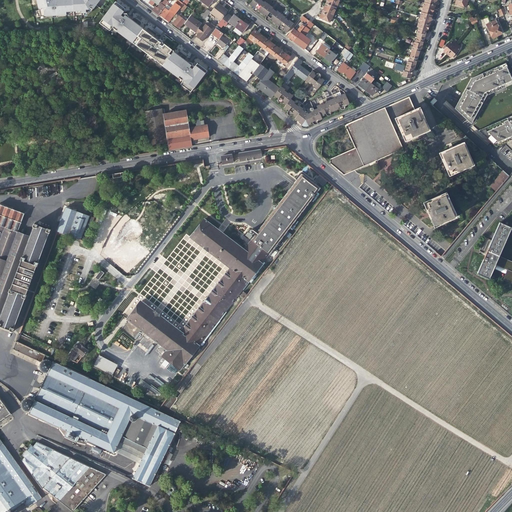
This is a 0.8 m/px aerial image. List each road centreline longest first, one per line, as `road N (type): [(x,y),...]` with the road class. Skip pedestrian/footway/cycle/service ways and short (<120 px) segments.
road 1 (residential): [(297,136),(319,164),(511,329)]
road 2 (residential): [(0,182),(276,138)]
road 3 (residential): [(229,0),(370,106)]
road 4 (residential): [(262,100),(129,0)]
road 5 (residential): [(428,81),(439,104),(511,167)]
